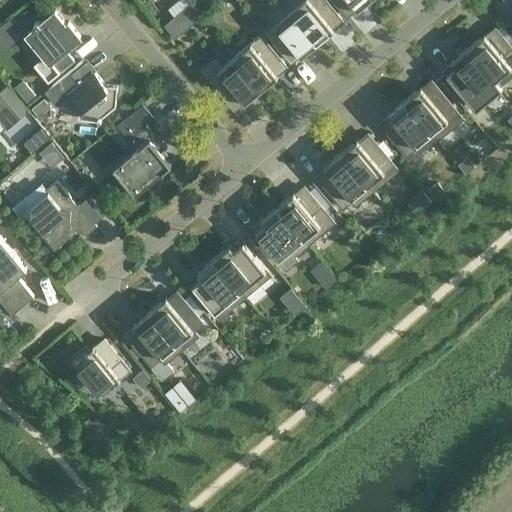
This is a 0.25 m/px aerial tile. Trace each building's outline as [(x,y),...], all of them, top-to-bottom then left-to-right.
[(326,0),(293,0),(287,5),(318,42),(334,29),(333,27),(342,19),(326,0)] [(369,0),(334,0),(347,15),(356,8),(358,10),(369,0)] [(166,25),(176,36),(201,15),(192,4),(166,25)] [(318,42),(287,5),(271,19),(275,23),(266,31),(291,62),(300,54),(302,56),(318,42)] [(36,65),(49,81),(74,60),(65,49),(81,36),(69,22),(67,23),(56,10),(41,23),(39,20),(34,24),(36,26),(28,33),(47,56),(36,65)] [(485,34),(469,47),(500,85),(511,74),(511,47),(496,28),(487,36),(485,34)] [(260,35),(235,56),(262,89),(278,75),(277,73),(286,66),(260,35)] [(502,88),(500,85),(469,47),(452,61),(454,63),(445,70),(477,109),(502,88)] [(262,89),(235,56),(222,66),(216,59),(203,69),(235,108),(244,100),(246,102),(262,89)] [(56,105),(70,93),(80,105),(79,118),(99,120),(99,119),(100,120),(102,118),(102,117),(116,105),(118,86),(105,84),(95,71),(97,69),(87,57),(70,71),(45,91),(56,105)] [(14,86),(27,102),(36,94),(23,78),(14,86)] [(405,100),(436,137),(438,139),(463,118),(432,81),(423,88),(421,86),(405,100)] [(0,118),(8,128),(22,117),(0,90),(0,118)] [(32,108),(39,116),(51,106),(45,98),(32,108)] [(436,137),(405,100),(389,114),(390,115),(381,123),(411,158),(436,137)] [(479,110),(458,128),(468,140),(490,122),(479,110)] [(156,132),(132,152),(114,167),(135,193),(172,163),(162,151),(168,146),(156,132)] [(358,139),(342,153),(372,190),(373,190),(369,185),(394,164),(368,133),(359,141),(358,139)] [(39,154),(47,163),(61,149),(53,140),(39,154)] [(372,190),(342,153),(325,166),(327,168),(318,176),(343,206),(352,199),(356,203),(372,190)] [(57,180),(47,189),(49,191),(32,205),(25,196),(13,207),(25,221),(31,216),(45,233),(43,234),(55,249),(77,231),(75,229),(80,225),(87,233),(98,224),(80,202),(77,204),(57,180)] [(294,192),(278,205),(309,243),(334,222),(305,186),(296,194),(294,192)] [(309,243),(278,205),(261,219),(263,221),(254,228),(286,268),(297,259),(294,255),(309,243)] [(18,266),(22,262),(0,235),(0,298),(13,313),(34,296),(15,272),(19,268),(18,266)] [(345,243),(360,262),(368,256),(353,237),(345,243)] [(230,244),(214,258),(245,295),(270,274),(241,239),(232,246),(230,244)] [(49,276),(61,266),(50,253),(38,263),(49,276)] [(245,295),(214,258),(198,272),(199,273),(190,281),(220,316),(245,295)] [(167,297),(150,311),(181,348),(198,335),(194,330),(203,322),(177,292),(168,299),(167,297)] [(181,348),(150,311),(134,324),(136,326),(127,334),(152,365),(152,364),(163,377),(172,369),(165,361),(181,348)] [(89,349),(86,346),(70,360),(80,373),(84,369),(103,392),(130,370),(105,339),(96,346),(94,345),(89,349)] [(134,388),(148,376),(140,366),(126,378),(134,388)] [(204,372),(195,385),(205,391),(213,378),(204,372)]
